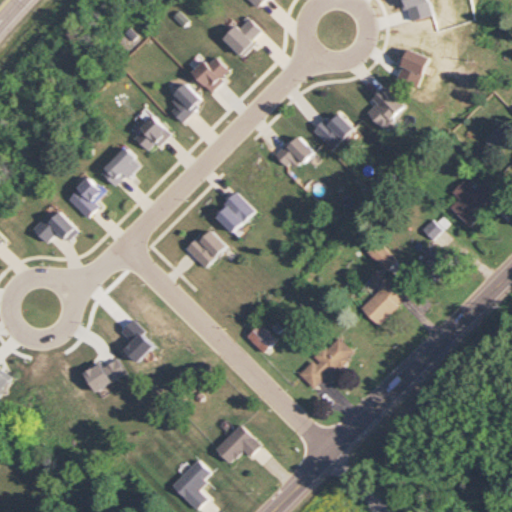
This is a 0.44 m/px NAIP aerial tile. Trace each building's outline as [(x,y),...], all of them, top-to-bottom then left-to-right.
[(252,0),(261,8),(267,0),(252,0)] [(227,38),(245,56),(258,42),(256,39),(264,30),(252,18),(243,28),(240,25),(227,38)] [(208,59),(195,71),(212,90),(234,69),(221,55),(212,63),(208,59)] [(190,81),(207,98),(185,121),(174,110),(179,105),(172,99),(190,81)] [(390,86),(407,105),(384,126),(370,110),(380,102),(376,98),(390,86)] [(342,112),(358,126),(338,149),(317,130),(328,118),(333,123),(342,112)] [(155,115),(172,132),(162,143),(159,140),(150,149),(137,136),(144,129),(142,127),(155,115)] [(511,137),(511,136),(501,125),(486,140),(497,152),(511,137)] [(302,136),(317,152),(300,167),(296,162),(291,166),(281,156),(302,136)] [(130,145),(147,163),(131,179),(128,175),(117,186),(103,172),(130,145)] [(92,176),(106,190),(97,200),(103,206),(91,219),(71,198),(92,176)] [(466,193),(452,207),(470,225),(491,203),(494,206),(499,200),(495,196),(498,192),(485,179),(474,190),(467,184),(462,189),(466,193)] [(239,191),(258,211),(237,231),(221,215),(231,205),(228,202),(239,191)] [(58,206),(82,230),(72,240),(62,230),(51,241),(37,227),(58,206)] [(424,229),(435,239),(445,229),(434,219),(424,229)] [(215,230),(231,246),(209,269),(188,249),(201,236),(205,240),(215,230)] [(369,252),(389,272),(399,262),(380,242),(369,252)] [(453,267),(436,248),(420,263),(437,281),(453,267)] [(379,326),(407,297),(379,269),(368,280),(379,291),(361,308),(379,326)] [(248,336),(264,352),(277,340),(261,324),(248,336)] [(315,388),(354,351),(339,335),(315,359),(315,360),(301,374),(315,388)] [(15,375),(0,367),(0,398),(3,400),(15,375)] [(232,464),(245,451),(252,458),(263,447),(242,426),(218,450),(232,464)] [(216,475),(201,459),(174,485),(199,510),(209,500),(200,490),(216,475)]
